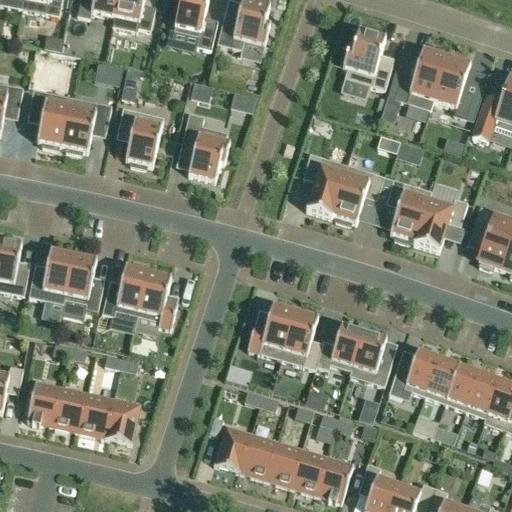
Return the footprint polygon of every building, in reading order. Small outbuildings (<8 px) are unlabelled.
[(0,0),(0,10),(22,14),(24,0),(0,0)] [(24,0),(22,14),(58,21),(62,0),(24,0)] [(81,0),(77,21),(89,24),(91,17),(114,22),(115,22),(119,0),(93,0),(94,0),(93,0),(81,0)] [(114,22),(112,32),(137,37),(138,33),(150,36),(155,12),(143,10),(144,0),(119,0),(115,22),(114,22)] [(211,55),(218,26),(204,22),(209,0),(181,0),(174,36),(198,41),(196,52),(211,55)] [(269,11),(242,4),(237,27),(223,23),(216,49),(230,53),(233,44),(264,52),(269,31),(265,29),(269,11)] [(392,69),(378,65),(385,43),(358,36),(353,53),(348,52),(342,73),(347,74),(344,84),(384,95),(392,69)] [(426,53),(425,56),(422,55),(414,82),(402,78),(394,104),(430,116),(433,107),(432,106),(446,62),(438,60),(439,57),(426,53)] [(473,101),(461,97),(470,70),(467,69),(468,65),(455,61),(454,65),(446,62),(432,106),(433,107),(455,114),(453,120),(466,124),(473,101)] [(472,142),(487,147),(488,145),(493,129),(511,135),(511,79),(510,83),(508,82),(500,105),(486,100),(472,142)] [(213,91),(195,86),(191,101),(209,105),(213,91)] [(23,93),(0,89),(0,140),(4,118),(18,120),(23,93)] [(123,93),(121,102),(133,105),(135,95),(123,93)] [(46,98),(33,95),(27,122),(41,123),(37,147),(61,151),(70,113),(45,107),(46,98)] [(72,103),(70,113),(61,151),(66,153),(65,156),(81,159),(81,156),(88,157),(92,135),(106,138),(111,111),(72,103)] [(163,123),(122,114),(117,139),(130,142),(125,165),(152,172),(163,123)] [(193,158),(189,176),(188,180),(215,187),(219,169),(224,170),(229,149),(225,148),(227,139),(201,132),(203,123),(189,119),(180,155),(193,158)] [(400,147),(395,162),(404,165),(408,149),(400,147)] [(330,223),(347,171),(310,159),(302,184),(314,187),(306,215),(330,223)] [(347,171),(330,223),(331,223),(332,221),(335,222),(334,226),(350,231),(351,227),(356,229),(364,203),(376,207),(384,182),(347,171)] [(414,249),(430,197),(393,185),(385,210),(397,213),(389,239),(394,241),(393,244),(409,249),(410,246),(413,247),(413,249),(414,249)] [(431,197),(430,197),(414,249),(439,257),(447,229),(459,233),(467,208),(454,204),(453,209),(429,201),(431,197)] [(511,246),(511,227),(495,222),(496,217),(479,211),(471,237),(486,242),(477,266),(480,267),(478,271),(492,276),(493,272),(502,275),(511,246)] [(0,245),(0,296),(23,301),(29,275),(17,273),(21,250),(0,245)] [(511,246),(502,275),(510,278),(509,282),(511,283),(511,246)] [(63,309),(73,261),(50,256),(45,278),(33,276),(28,302),(63,309)] [(73,261),(63,309),(64,310),(65,305),(86,310),(85,314),(97,317),(103,291),(91,288),(96,266),(93,265),(94,262),(78,259),(78,262),(73,261)] [(137,322),(148,278),(143,277),(144,273),(128,270),(128,273),(125,272),(119,295),(108,292),(101,319),(113,322),(115,316),(137,322)] [(165,306),(171,283),(168,283),(169,279),(153,276),(152,279),(148,278),(137,322),(158,327),(157,331),(170,335),(177,308),(165,306)] [(272,311),(270,319),(266,333),(254,329),(247,355),(281,365),(295,317),(290,316),(291,313),(276,308),(275,311),(272,311)] [(295,317),(281,365),(315,375),(316,372),(323,349),(322,349),(311,346),(317,324),(295,317)] [(323,349),(316,372),(328,375),(330,370),(350,376),(352,376),(364,338),(359,337),(360,334),(345,329),(344,332),(341,331),(335,351),(323,347),(322,349),(323,349)] [(384,392),(388,377),(377,373),(386,345),(383,344),(384,341),(369,336),(368,339),(364,338),(352,376),(350,376),(349,381),(384,392)] [(69,362),(71,353),(55,349),(53,358),(69,362)] [(86,356),(71,353),(69,362),(85,365),(86,356)] [(424,401),(438,364),(417,356),(409,379),(397,374),(388,399),(401,404),(404,394),(424,401)] [(122,364),(106,361),(104,370),(120,373),(122,364)] [(138,368),(122,364),(120,373),(136,376),(138,368)] [(438,364),(424,401),(444,409),(458,371),(438,364)] [(242,373),(229,369),(225,384),(238,387),(242,373)] [(465,417),(479,379),(458,371),(444,409),(465,417)] [(0,380),(0,418),(2,419),(6,398),(18,400),(23,375),(10,372),(8,382),(0,380)] [(465,417),(484,424),(485,424),(499,386),(479,379),(465,417)] [(504,436),(511,415),(511,390),(499,386),(485,424),(484,424),(483,428),(504,436)] [(53,432),(62,393),(35,387),(26,427),(53,432)] [(88,399),(62,393),(53,432),(79,438),(88,399)] [(258,411),(261,402),(247,398),(244,407),(258,411)] [(113,404),(88,399),(79,438),(105,444),(113,404)] [(278,406),(261,402),(258,411),(275,416),(278,406)] [(140,410),(113,404),(105,444),(131,450),(140,410)] [(310,427),(313,417),(297,412),(294,422),(310,427)] [(416,416),(411,430),(431,438),(436,423),(416,416)] [(334,434),(337,425),(322,420),(319,430),(334,434)] [(350,439),(353,430),(337,425),(334,434),(350,439)] [(213,470),(238,478),(250,439),(225,431),(213,470)] [(440,445),(444,435),(436,433),(433,442),(440,445)] [(238,478),(264,485),(275,447),(250,439),(238,478)] [(264,485),(289,493),(301,454),(275,447),(264,485)] [(289,493),(314,501),(326,462),(301,454),(289,493)] [(495,458),(484,454),(481,461),(492,465),(495,458)] [(353,470),(326,462),(314,501),(341,509),(353,470)] [(510,478),(511,472),(511,470),(503,467),(501,474),(510,478)] [(390,511),(400,485),(379,478),(381,473),(368,469),(360,493),(371,497),(365,511),(390,511)] [(428,511),(435,493),(423,488),(421,493),(400,485),(390,511),(428,511)] [(466,511),(467,509),(447,502),(449,498),(435,493),(428,511),(466,511)]
